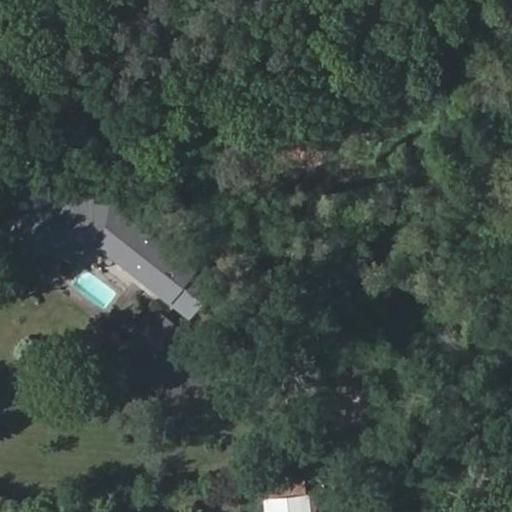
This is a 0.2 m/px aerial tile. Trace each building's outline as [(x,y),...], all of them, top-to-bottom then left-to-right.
[(194,313),(212,288),(110,205),(96,206),(94,200),(13,207),(17,253),(99,245),(171,301),(174,297),(194,313)] [(171,301),(191,317),(194,313),(174,297),(171,301)] [(157,310),(133,339),(151,355),(176,326),(157,310)] [(289,472),(287,456),(245,461),(247,477),(289,472)] [(292,497),(289,472),(247,477),(252,503),(292,497)] [(232,511),(232,501),(164,510),(164,511),(232,511)]
